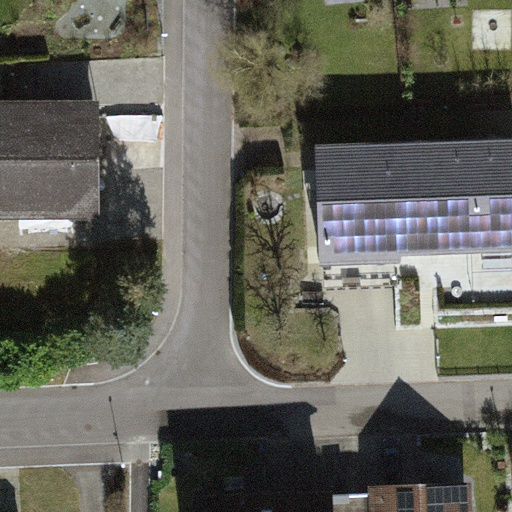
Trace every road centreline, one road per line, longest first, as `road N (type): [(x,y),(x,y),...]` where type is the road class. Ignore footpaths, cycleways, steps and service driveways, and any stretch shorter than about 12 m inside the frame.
road 1 (residential): [(204,408),(207,0)]
road 2 (residential): [(204,408),(511,405)]
road 3 (residential): [(0,424),(141,419),(204,408)]
